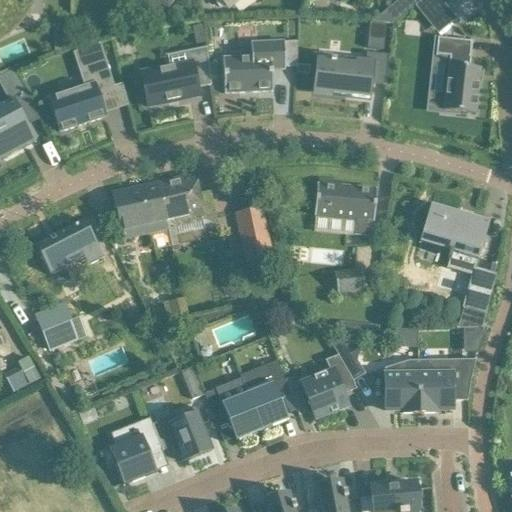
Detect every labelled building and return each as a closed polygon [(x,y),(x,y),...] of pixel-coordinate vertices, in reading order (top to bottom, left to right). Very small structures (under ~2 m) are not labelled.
[(0,0),(0,36),(16,30),(15,29),(15,17),(24,17),(24,0),(0,0)] [(139,0),(155,9),(160,2),(168,8),(172,0),(139,0)] [(439,34),(457,18),(440,0),(422,0),(415,7),(439,34)] [(469,69),(472,43),(437,39),(435,56),(449,58),(443,112),(475,116),(480,70),(469,69)] [(251,59),(222,60),(224,95),(272,92),(271,71),(285,70),(285,68),(297,68),(297,42),(251,45),(251,59)] [(211,86),(206,49),(185,53),(188,65),(141,74),(148,108),(199,97),(197,89),(211,86)] [(385,86),(388,56),(368,54),(367,65),(317,60),(314,93),(369,99),(370,84),(385,86)] [(113,88),(104,60),(78,69),(84,88),(48,100),(60,133),(105,118),(97,93),(113,88)] [(0,83),(8,99),(24,91),(13,70),(0,75),(0,83)] [(25,93),(0,106),(0,153),(3,159),(36,142),(25,121),(36,115),(25,93)] [(204,222),(199,198),(194,178),(156,186),(167,231),(204,222)] [(377,191),(340,188),(341,183),(319,180),(318,186),(317,185),(314,217),(356,221),(355,235),(371,237),(372,223),(374,223),(377,191)] [(150,234),(167,231),(156,186),(112,196),(120,231),(122,239),(150,233),(150,234)] [(466,213),(465,216),(431,206),(422,236),(454,245),(451,254),(451,253),(448,261),(452,262),(454,254),(462,257),(457,275),(459,276),(460,273),(473,276),(463,309),(487,316),(496,275),(475,269),(477,260),(479,261),(483,249),(481,248),(488,223),(472,218),(473,215),(466,213)] [(261,212),(234,218),(245,267),(272,261),(261,212)] [(84,221),(35,247),(50,276),(84,258),(88,266),(103,258),(84,221)] [(334,275),(337,294),(364,290),(362,271),(334,275)] [(103,329),(97,314),(90,295),(35,317),(49,351),(103,329)] [(390,329),(391,362),(419,361),(418,329),(390,329)] [(359,345),(327,340),(337,356),(353,382),(365,375),(357,362),(359,345)] [(353,382),(337,356),(326,361),(330,372),(300,384),(314,422),(348,408),(341,391),(354,385),(353,382)] [(17,362),(29,384),(39,378),(27,357),(17,362)] [(475,360),(474,360),(474,361),(418,362),(419,415),(436,414),(436,411),(453,411),(452,403),(467,403),(468,395),(470,385),(472,375),(474,365),(475,360)] [(273,384),(247,395),(261,432),(287,421),(279,401),(291,397),(277,362),(266,367),(273,384)] [(408,362),(384,370),(385,412),(401,411),(401,415),(419,415),(418,362),(408,362)] [(192,399),(204,394),(193,369),(181,374),(192,399)] [(241,380),(204,395),(217,429),(223,444),(234,440),(235,442),(261,432),(247,395),(241,380)] [(212,451),(195,409),(152,426),(161,449),(162,452),(176,447),(183,463),(212,451)] [(150,419),(110,435),(121,463),(114,466),(123,487),(156,474),(148,454),(161,449),(152,426),(150,419)] [(341,484),(316,489),(320,511),(346,511),(344,501),(346,501),(345,494),(343,494),(341,484)] [(372,499),(359,500),(360,511),(417,511),(414,484),(371,488),(372,499)] [(288,496),(264,503),(266,511),(295,511),(293,505),(291,506),(288,496)]
